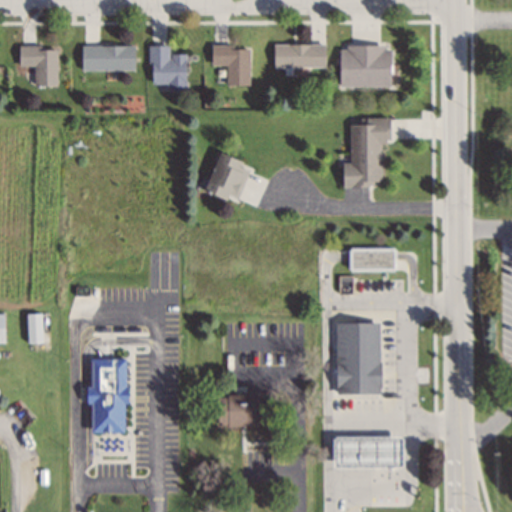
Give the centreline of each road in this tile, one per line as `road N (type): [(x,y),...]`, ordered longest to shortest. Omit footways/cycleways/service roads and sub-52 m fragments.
road 1 (secondary): [(455,0),(461,511)]
road 2 (residential): [(456,1),(0,2)]
